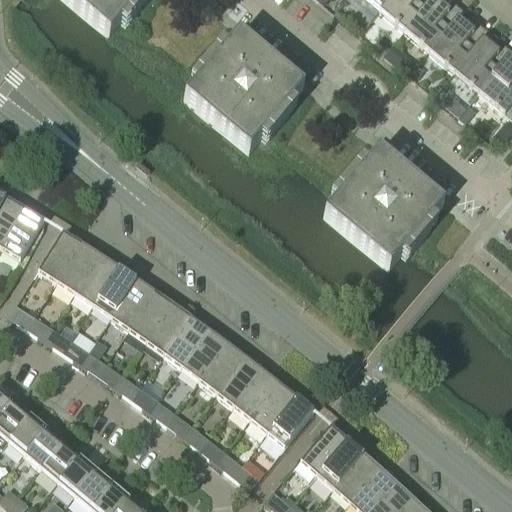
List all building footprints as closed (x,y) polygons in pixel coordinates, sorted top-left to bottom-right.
[(58,0),(107,40),(141,0),(58,0)] [(359,0),(378,16),(391,0),(359,0)] [(403,37),(433,0),(391,0),(378,16),(403,37)] [(428,57),(457,23),(467,11),(461,5),(447,0),(433,0),(403,37),(428,57)] [(453,78),(487,37),(477,28),(471,35),(457,23),(428,57),(453,78)] [(247,157),(302,92),(236,37),(182,102),(247,157)] [(478,99),(507,65),(511,58),(487,37),(453,78),(478,99)] [(511,127),(511,68),(507,65),(478,99),(511,127)] [(475,116),(469,110),(457,124),(464,129),(475,116)] [(489,142),(499,149),(506,141),(497,133),(489,142)] [(442,209),(408,181),(377,154),(322,220),(387,274),(442,209)] [(0,254),(23,215),(22,215),(21,216),(4,206),(5,205),(4,204),(0,211),(0,254)] [(0,256),(18,267),(41,229),(42,229),(43,227),(41,226),(40,227),(23,217),(24,216),(23,215),(0,254),(0,256)] [(54,290),(80,250),(79,249),(78,251),(61,240),(62,239),(60,238),(59,239),(59,240),(35,278),(54,290)] [(73,301),(98,262),(97,261),(96,262),(80,252),(81,250),(80,250),(54,290),(73,301)] [(91,313),(117,274),(116,273),(115,275),(98,264),(99,262),(98,262),(73,301),(91,313)] [(109,325),(135,286),(134,285),(133,287),(117,276),(118,274),(117,274),(91,313),(109,325)] [(127,337),(153,298),(152,298),(152,299),(135,288),(136,287),(135,286),(109,325),(127,337)] [(144,350),(171,311),(171,310),(170,312),(153,300),(154,299),(153,298),(127,337),(144,350)] [(15,329),(23,316),(15,311),(7,324),(15,329)] [(162,362),(189,324),(189,323),(188,324),(171,313),(172,312),(171,311),(144,350),(162,362)] [(15,329),(36,342),(44,329),(23,316),(15,329)] [(179,375),(207,337),(206,336),(205,337),(189,326),(190,324),(189,324),(162,362),(179,375)] [(43,347),(51,334),(44,329),(36,342),(43,347)] [(51,352),(59,339),(51,334),(43,347),(51,352)] [(197,388),(225,350),(224,349),(223,350),(207,339),(208,337),(207,337),(179,375),(197,388)] [(51,352),(71,365),(79,353),(59,339),(51,352)] [(214,401),(243,363),(242,362),(241,364),(239,363),(225,352),(226,350),(225,350),(197,388),(214,401)] [(78,370),(87,358),(79,353),(71,365),(78,370)] [(86,375),(94,363),(87,358),(78,370),(86,375)] [(86,375),(106,389),(114,376),(94,363),(86,375)] [(246,395),(260,377),(259,376),(258,377),(243,365),(244,364),(243,363),(214,401),(231,414),(246,395)] [(113,394),(122,382),(114,376),(106,389),(113,394)] [(248,427),(278,390),(277,390),(276,391),(260,379),(261,377),(260,377),(246,395),(231,414),(248,427)] [(120,399),(129,387),(122,382),(113,394),(120,399)] [(120,399),(140,413),(149,401),(129,387),(120,399)] [(265,441),(295,404),(294,403),(293,405),(277,392),(278,391),(278,390),(248,427),(265,441)] [(0,421),(12,407),(0,396),(0,421)] [(147,419),(156,406),(149,401),(140,413),(147,419)] [(282,455),(311,420),(313,419),(311,417),(310,419),(295,406),(296,405),(295,404),(265,441),(282,455)] [(154,424),(163,412),(156,406),(147,419),(154,424)] [(0,455),(6,448),(29,420),(12,407),(0,421),(0,455)] [(154,424),(174,438),(183,426),(163,412),(154,424)] [(23,461),(46,434),(29,420),(6,448),(23,461)] [(181,444),(190,432),(183,426),(174,438),(181,444)] [(188,449),(197,437),(190,432),(181,444),(188,449)] [(315,482),(346,446),(345,446),(344,447),(328,434),(330,433),(328,432),(326,433),(327,434),(298,468),(315,482)] [(40,475),(62,448),(46,434),(23,461),(40,475)] [(188,449),(207,464),(217,452),(197,437),(188,449)] [(331,497),(362,461),(361,460),(360,461),(345,448),(346,447),(346,446),(315,482),(331,497)] [(56,489),(79,462),(62,448),(40,475),(56,489)] [(214,470),(224,458),(217,452),(207,464),(214,470)] [(221,475),(231,463),(224,458),(214,470),(221,475)] [(347,511),(379,476),(378,475),(377,476),(362,463),(363,462),(362,461),(331,497),(347,511)] [(73,503),(95,476),(79,462),(56,489),(73,503)] [(221,475),(241,491),(250,479),(231,463),(221,475)] [(83,511),(93,511),(112,489),(95,476),(73,503),(83,511)] [(348,511),(375,511),(395,490),(394,490),(393,491),(378,477),(379,476),(347,511),(348,511)] [(248,496),(257,484),(250,479),(241,491),(248,496)] [(121,511),(129,504),(112,489),(93,511),(121,511)] [(405,511),(411,505),(409,506),(395,492),(396,491),(395,490),(375,511),(405,511)] [(17,503),(7,494),(1,501),(11,510),(17,503)] [(265,511),(272,511),(279,504),(272,498),(262,509),(265,511)] [(8,511),(11,510),(1,501),(0,502),(0,510),(2,511),(8,511)] [(25,511),(26,511),(17,503),(11,510),(13,511),(25,511)]
